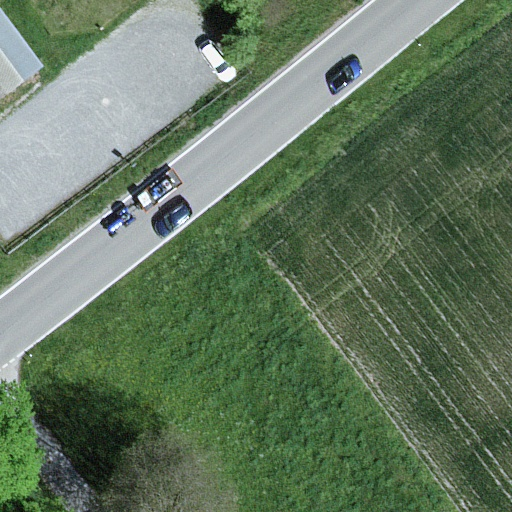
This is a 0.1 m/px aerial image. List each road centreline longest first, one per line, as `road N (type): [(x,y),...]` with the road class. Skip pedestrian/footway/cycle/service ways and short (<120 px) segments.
road 1 (tertiary): [(0,334),(411,0)]
road 2 (track): [(84,511),(0,403)]
